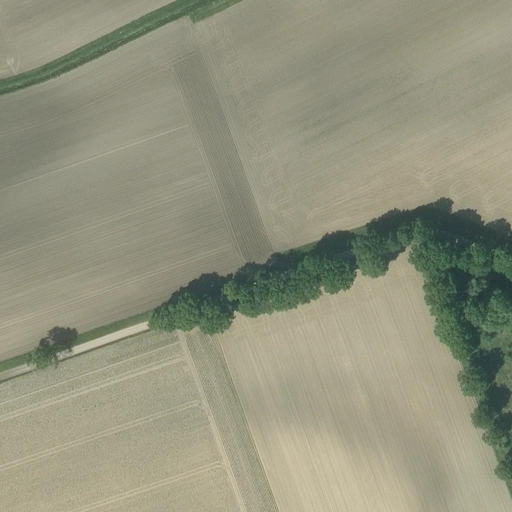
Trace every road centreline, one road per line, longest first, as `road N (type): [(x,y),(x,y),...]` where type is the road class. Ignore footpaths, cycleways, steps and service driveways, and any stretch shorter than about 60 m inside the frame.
road 1 (track): [(0,376),(410,232),(511,260)]
road 2 (track): [(0,83),(188,0)]
